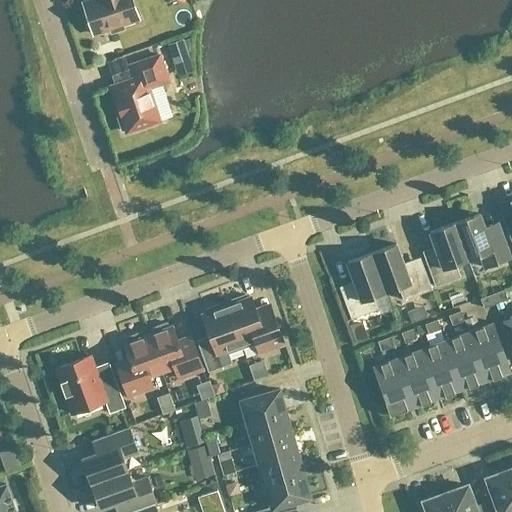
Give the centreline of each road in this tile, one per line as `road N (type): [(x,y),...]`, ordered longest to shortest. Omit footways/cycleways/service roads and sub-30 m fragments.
road 1 (residential): [(0,340),(286,236)]
road 2 (residential): [(286,236),(364,481)]
road 3 (residential): [(286,236),(511,153)]
road 4 (residential): [(55,511),(0,340)]
road 5 (residential): [(44,0),(99,166)]
road 6 (residential): [(364,481),(511,424)]
